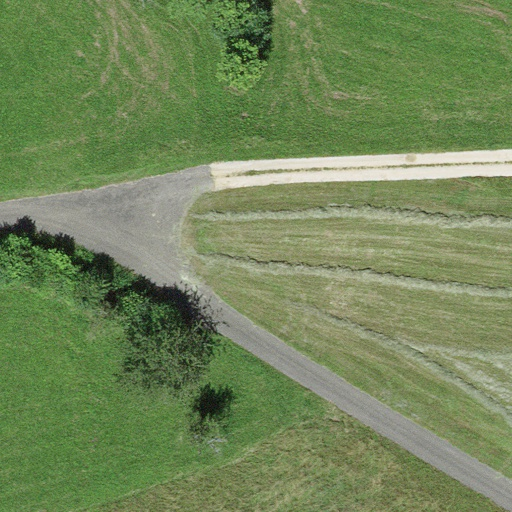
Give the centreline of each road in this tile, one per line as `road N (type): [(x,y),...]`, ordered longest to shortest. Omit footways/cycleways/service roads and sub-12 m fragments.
road 1 (unclassified): [(511,501),(176,285),(122,225),(0,226)]
road 2 (track): [(122,225),(216,176),(511,162)]
